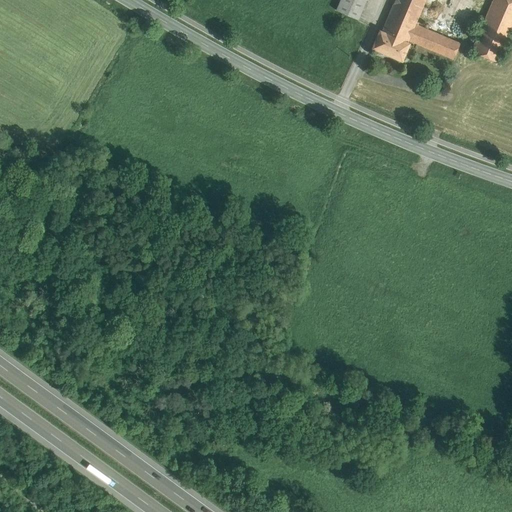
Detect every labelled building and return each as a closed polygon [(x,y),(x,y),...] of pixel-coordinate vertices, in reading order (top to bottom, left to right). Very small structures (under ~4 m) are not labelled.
[(340,0),(336,10),(358,19),(366,0),(340,0)] [(408,40),(416,21),(425,0),(394,0),(382,31),(407,42),(408,40)] [(511,28),(511,0),(492,0),(471,50),(498,62),(511,28)] [(416,21),(408,40),(453,59),(460,43),(418,25),(419,23),(416,21)] [(382,31),(380,30),(372,48),(402,60),(409,43),(382,31)]
